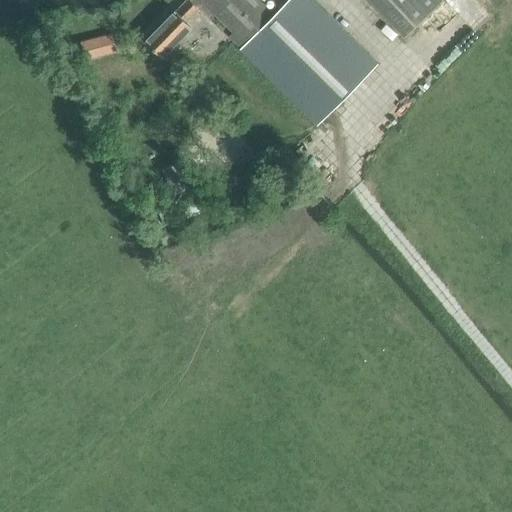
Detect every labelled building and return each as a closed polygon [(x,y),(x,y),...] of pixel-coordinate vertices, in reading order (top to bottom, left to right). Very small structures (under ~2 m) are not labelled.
[(198,10),(189,0),(185,0),(176,10),(175,9),(145,39),(163,57),(192,26),(188,22),(198,10)] [(189,0),(198,10),(206,19),(212,11),(245,43),(241,47),(318,124),(377,64),(311,0),(287,0),(274,13),(261,0),(189,0)] [(371,0),(408,39),(444,4),(440,0),(371,0)] [(92,38),(81,41),(86,59),(97,56),(92,38)] [(180,160),(161,168),(173,194),(191,186),(180,160)] [(165,230),(202,214),(194,190),(156,203),(165,230)]
